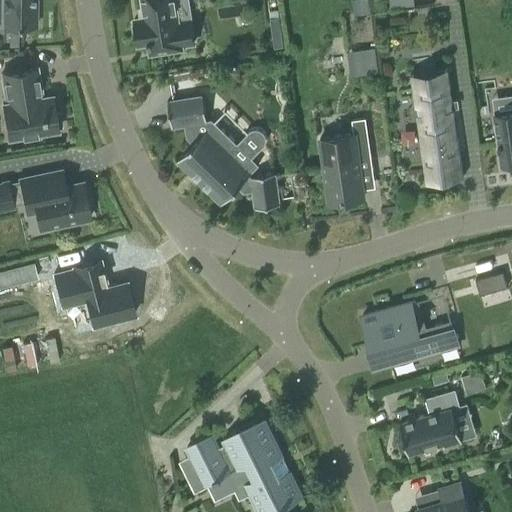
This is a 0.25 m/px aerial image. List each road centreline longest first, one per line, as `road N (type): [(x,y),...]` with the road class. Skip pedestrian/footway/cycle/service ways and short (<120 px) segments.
road 1 (residential): [(178,233),(146,186),(101,88),(84,0)]
road 2 (residential): [(310,268),(511,218)]
road 3 (residential): [(367,511),(302,363),(278,336)]
road 4 (residential): [(278,336),(178,233)]
road 5 (residential): [(178,233),(271,264),(310,268)]
